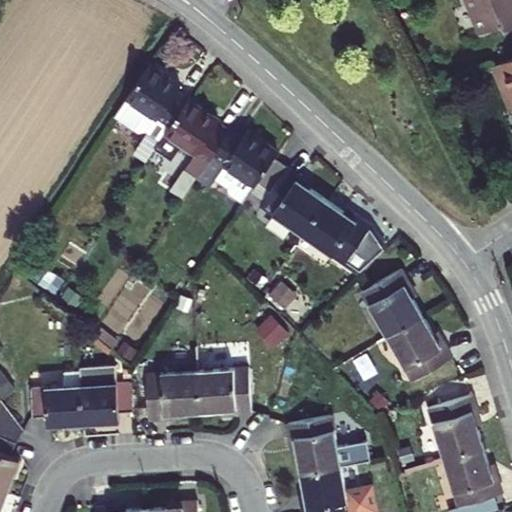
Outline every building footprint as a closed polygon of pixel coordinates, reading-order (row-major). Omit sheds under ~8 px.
[(511,0),(469,0),(471,2),(469,3),(482,32),(505,22),(507,26),(511,23),(511,0)] [(511,56),(495,64),(511,106),(511,56)] [(166,74),(150,63),(115,116),(159,144),(171,125),(190,97),(178,90),(181,85),(166,74)] [(212,155),(228,132),(216,124),(220,118),(205,108),(190,97),(171,125),(159,144),(157,147),(174,158),(185,142),(198,151),(186,168),(199,176),(212,155)] [(264,139),(248,129),(245,135),(232,126),(228,132),(212,155),(199,176),(211,184),(216,177),(229,185),(230,191),(244,200),(249,193),(274,157),(280,149),(264,139)] [(249,193),(304,232),(328,198),(305,183),(308,179),(298,173),(274,157),(249,193)] [(199,176),(186,168),(173,189),(185,197),(199,176)] [(350,214),(328,198),(304,232),(359,270),(387,245),(373,224),(363,217),(352,210),(350,214)] [(362,290),(389,334),(425,313),(411,290),(414,288),(408,278),(402,267),(362,290)] [(439,337),(425,313),(389,334),(415,379),(454,356),(448,346),(442,335),(439,337)] [(82,371),(82,384),(85,422),(102,420),(120,419),(120,410),(134,409),(132,380),(116,382),(115,366),(81,368),(82,371)] [(249,366),(198,369),(201,410),(228,408),(229,412),(241,412),(252,411),(249,366)] [(198,369),(148,373),(150,417),(162,416),(174,416),(174,412),(201,410),(198,369)] [(82,384),(82,371),(66,372),(64,385),(32,387),(35,415),(49,414),(50,424),(67,423),(85,422),(82,384)] [(476,417),(480,416),(477,405),(473,394),(430,407),(445,456),(484,443),(476,417)] [(0,487),(9,491),(15,474),(21,458),(12,455),(19,438),(27,427),(3,399),(0,407),(0,487)] [(333,414),(288,423),(292,446),(297,445),(299,459),(302,472),(342,465),(367,461),(363,441),(338,445),(333,414)] [(500,479),(496,468),(492,469),(484,443),(445,456),(460,504),(496,493),(503,491),(500,479)] [(351,511),(342,465),(302,472),(307,499),(303,500),(305,511),(351,511)] [(0,511),(2,508),(9,491),(0,487),(0,511)] [(496,493),(460,504),(449,508),(450,511),(486,511),(501,508),(496,493)] [(187,500),(175,501),(175,505),(148,507),(148,511),(199,511),(199,500),(187,500)]
